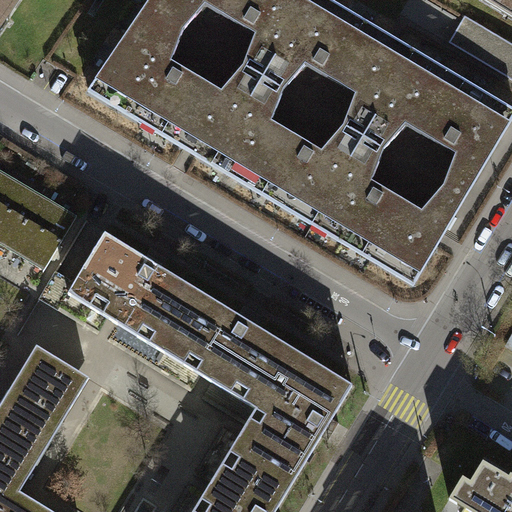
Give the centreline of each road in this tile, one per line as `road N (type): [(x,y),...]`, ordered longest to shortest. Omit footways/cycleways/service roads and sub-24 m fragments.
road 1 (residential): [(0,98),(432,353)]
road 2 (residential): [(421,372),(334,511)]
road 3 (residential): [(511,225),(432,353)]
